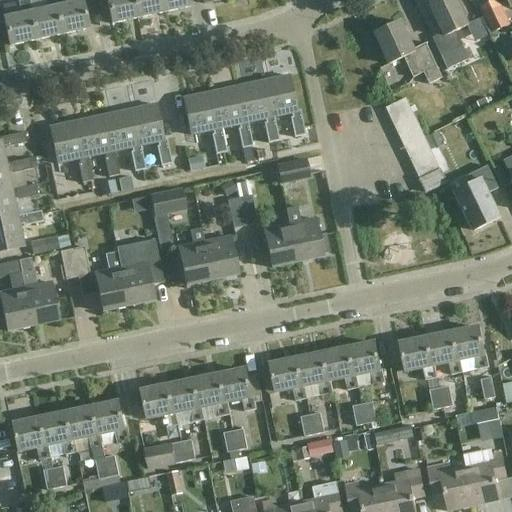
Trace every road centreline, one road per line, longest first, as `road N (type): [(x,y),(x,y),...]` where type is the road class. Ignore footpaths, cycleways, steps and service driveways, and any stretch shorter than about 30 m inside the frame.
road 1 (residential): [(0,376),(359,303)]
road 2 (residential): [(0,90),(297,19)]
road 3 (residential): [(359,303),(297,19)]
road 4 (residential): [(359,303),(511,264)]
